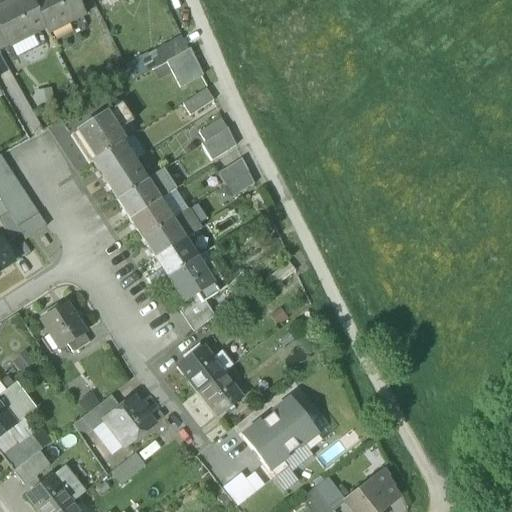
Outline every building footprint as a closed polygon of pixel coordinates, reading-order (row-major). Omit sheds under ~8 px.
[(32,34),(45,28),(30,0),(16,0),(0,9),(0,31),(8,46),(32,34)] [(73,0),(30,0),(45,28),(47,31),(81,14),(75,2),(73,0)] [(102,0),(107,9),(124,0),(102,0)] [(0,50),(8,46),(0,31),(0,50)] [(32,34),(8,46),(15,59),(38,47),(32,34)] [(155,70),(166,63),(187,51),(188,51),(180,36),(147,54),(155,70)] [(200,75),(187,51),(166,63),(179,87),(200,75)] [(133,82),(155,70),(147,54),(125,66),(133,82)] [(51,89),(33,92),(37,113),(56,109),(51,89)] [(182,105),(190,117),(213,102),(205,90),(182,105)] [(88,165),(93,162),(120,144),(123,142),(117,132),(133,122),(121,104),(71,137),(88,165)] [(198,133),(205,144),(227,130),(220,119),(198,133)] [(235,147),(227,130),(205,144),(202,146),(211,162),(235,147)] [(133,136),(123,142),(120,144),(133,163),(145,156),(133,136)] [(133,163),(120,144),(93,162),(105,181),(133,163)] [(217,176),(224,188),(247,173),(241,160),(217,176)] [(145,183),(133,163),(105,181),(117,201),(145,183)] [(0,189),(14,181),(7,169),(0,173),(0,189)] [(162,172),(145,183),(158,202),(175,191),(162,172)] [(254,186),(247,173),(224,188),(231,199),(254,186)] [(22,192),(14,181),(0,189),(0,202),(2,205),(22,192)] [(130,220),(158,202),(145,183),(117,201),(130,220)] [(231,199),(224,188),(213,194),(220,206),(231,199)] [(188,211),(175,191),(158,202),(170,222),(188,211)] [(29,204),(22,192),(2,205),(7,214),(9,217),(29,204)] [(170,222),(158,202),(130,220),(142,240),(170,222)] [(37,216),(29,204),(9,217),(16,228),(37,216)] [(188,211),(170,222),(183,241),(200,231),(188,211)] [(0,223),(11,241),(21,235),(16,228),(9,217),(7,214),(0,218),(0,223)] [(45,228),(37,216),(16,228),(21,235),(24,241),(37,233),(45,228)] [(274,243),(259,219),(246,228),(261,251),(274,243)] [(155,259),(183,241),(170,222),(142,240),(155,259)] [(37,233),(45,245),(53,240),(45,228),(37,233)] [(194,260),(183,241),(155,259),(167,278),(195,261),(194,260)] [(0,243),(0,272),(13,264),(0,243)] [(195,261),(212,286),(217,295),(225,289),(203,254),(194,260),(195,261)] [(212,286),(195,261),(167,278),(184,305),(195,297),(212,286)] [(270,277),(277,287),(295,273),(287,263),(270,277)] [(203,303),(217,295),(212,286),(195,297),(200,305),(203,303)] [(177,309),(193,333),(212,318),(203,303),(200,305),(195,297),(184,305),(177,309)] [(41,322),(59,349),(66,344),(83,334),(84,333),(65,305),(41,322)] [(280,309),(269,317),(277,328),(288,320),(280,309)] [(66,344),(72,354),(89,343),(83,334),(66,344)] [(177,368),(196,394),(220,376),(209,361),(200,350),(177,368)] [(37,367),(25,352),(10,363),(22,378),(37,367)] [(220,352),(209,361),(220,376),(232,367),(220,352)] [(239,401),(220,376),(196,394),(216,419),(239,401)] [(16,385),(10,390),(29,415),(35,410),(16,385)] [(10,390),(0,396),(0,406),(14,424),(4,432),(4,433),(22,419),(29,415),(10,390)] [(76,403),(85,417),(99,406),(91,393),(76,403)] [(91,433),(92,434),(104,423),(120,410),(110,398),(99,406),(85,417),(81,421),(91,433)] [(104,423),(124,448),(152,425),(146,417),(149,414),(142,405),(139,407),(133,400),(120,410),(104,423)] [(289,401),(265,419),(292,453),(302,445),(308,452),(321,443),(300,416),(289,401)] [(0,434),(4,432),(14,424),(0,406),(0,434)] [(311,407),(300,416),(321,443),(333,434),(311,407)] [(33,433),(22,419),(4,433),(4,432),(0,434),(0,456),(1,458),(30,436),(33,433)] [(274,479),(286,469),(280,461),(292,453),(265,419),(242,438),(274,479)] [(82,440),(91,433),(81,421),(73,427),(82,440)] [(111,458),(124,448),(104,423),(92,434),(111,458)] [(40,427),(33,433),(30,436),(41,450),(52,442),(40,427)] [(1,458),(13,473),(38,453),(41,450),(30,436),(1,458)] [(291,474),(312,458),(308,452),(302,445),(292,453),(280,461),(286,469),(274,479),(285,493),(298,483),(291,474)] [(50,469),(38,453),(13,473),(25,488),(50,469)] [(144,468),(134,455),(110,474),(120,487),(144,468)] [(65,468),(50,479),(70,505),(84,493),(65,468)] [(342,500),(350,511),(380,511),(388,507),(386,504),(397,495),(392,488),(394,486),(387,477),(389,476),(383,469),(342,500)] [(240,475),(222,489),(236,508),(263,487),(253,474),(245,481),(240,475)] [(39,511),(60,511),(70,505),(50,479),(27,496),(39,511)] [(318,492),(331,509),(341,501),(328,484),(318,492)] [(310,511),(331,511),(314,489),(301,500),(306,506),(310,511)]
